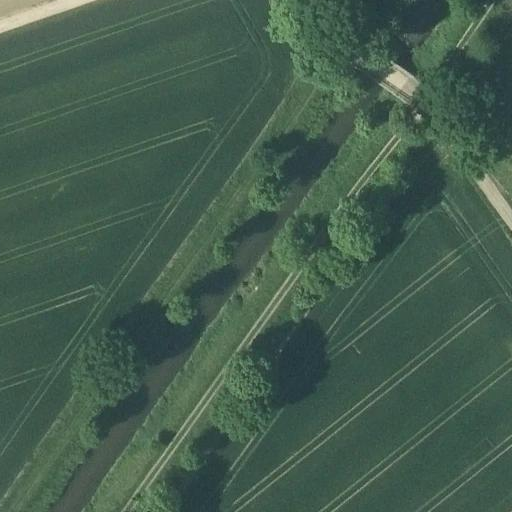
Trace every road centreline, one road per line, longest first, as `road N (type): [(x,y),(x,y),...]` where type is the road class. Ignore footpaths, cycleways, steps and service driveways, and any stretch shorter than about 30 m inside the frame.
road 1 (track): [(436,118),(153,511)]
road 2 (track): [(308,0),(371,71),(436,118)]
road 3 (track): [(511,2),(436,118)]
road 4 (track): [(436,118),(511,224)]
